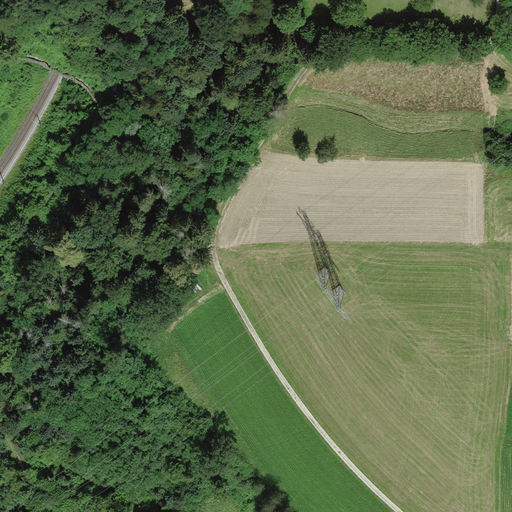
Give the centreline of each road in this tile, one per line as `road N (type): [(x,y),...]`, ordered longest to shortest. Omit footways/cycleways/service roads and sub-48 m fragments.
road 1 (track): [(400,511),(325,438),(266,354),(219,271),(214,233),(287,93),(325,49),(495,42)]
road 2 (track): [(0,313),(29,266),(187,106),(265,0)]
road 3 (track): [(212,244),(511,246)]
